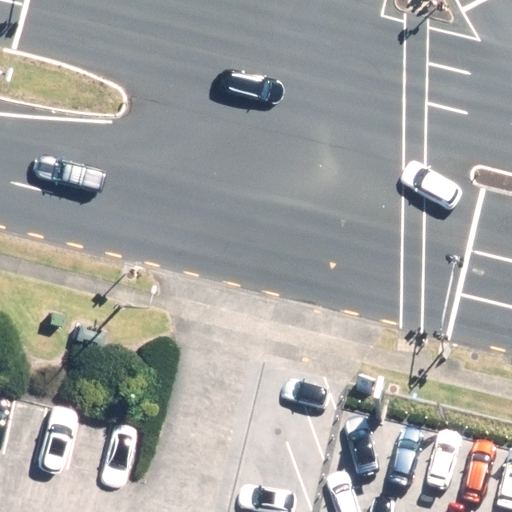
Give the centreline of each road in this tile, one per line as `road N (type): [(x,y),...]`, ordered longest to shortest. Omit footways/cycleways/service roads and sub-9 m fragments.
road 1 (primary): [(511,304),(229,234)]
road 2 (primary): [(275,52),(511,110)]
road 3 (primary): [(229,234),(0,178)]
road 4 (primary): [(63,0),(275,52)]
road 5 (tertiary): [(229,234),(275,52)]
